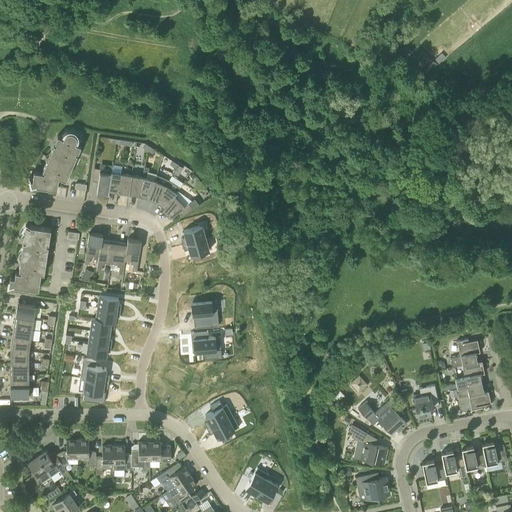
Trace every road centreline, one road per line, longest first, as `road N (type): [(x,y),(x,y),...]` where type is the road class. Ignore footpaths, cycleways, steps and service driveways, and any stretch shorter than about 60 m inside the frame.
road 1 (residential): [(138,416),(140,370),(163,302),(156,230),(142,217),(5,196)]
road 2 (track): [(217,45),(262,86),(401,179),(436,198),(511,217)]
road 3 (residential): [(408,511),(399,466),(407,445),(429,431),(504,416)]
road 4 (residential): [(138,416),(176,426),(246,510)]
road 5 (residential): [(0,414),(138,416)]
